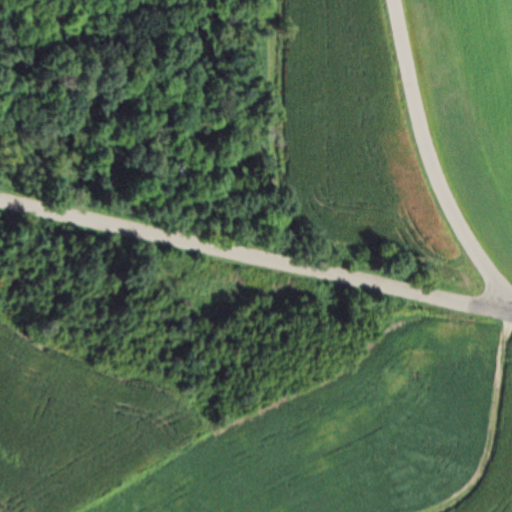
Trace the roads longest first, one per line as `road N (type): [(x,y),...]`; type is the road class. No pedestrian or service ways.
road 1 (residential): [(0,199),(511,317)]
road 2 (residential): [(511,299),(440,193),(392,0)]
